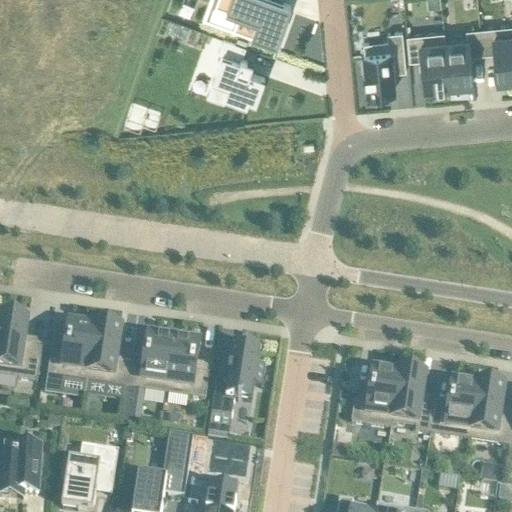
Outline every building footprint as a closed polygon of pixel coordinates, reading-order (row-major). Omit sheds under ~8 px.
[(216,0),(215,5),(238,13),(233,29),(276,45),(291,5),(278,0),(216,0)] [(511,25),(480,28),(482,54),(495,53),(498,80),(503,80),(504,83),(511,82),(511,25)] [(470,56),(482,54),(480,28),(466,30),(467,39),(444,41),(448,85),(453,85),(453,88),(467,86),(466,83),(472,83),(470,56)] [(364,57),(360,57),(362,72),(366,71),(368,93),(370,93),(371,96),(384,94),(384,91),(394,90),(392,71),(406,70),(402,32),(387,33),(388,41),(363,43),(364,57)] [(448,85),(444,41),(444,32),(406,35),(408,61),(422,60),(424,87),(430,87),(431,90),(444,89),(444,86),(448,85)] [(245,47),(222,39),(217,53),(221,54),(212,80),(228,86),(224,97),(246,105),(248,100),(255,102),(264,77),(249,72),(252,62),(241,58),(245,47)] [(0,377),(37,383),(42,347),(24,344),(28,320),(1,316),(0,324),(0,377)] [(86,383),(95,326),(70,322),(65,352),(51,350),(47,377),(86,383)] [(126,389),(130,362),(117,360),(121,330),(95,326),(86,383),(126,389)] [(166,395),(174,338),(149,334),(144,365),(130,362),(126,389),(166,395)] [(200,342),(174,338),(166,395),(205,401),(209,375),(196,372),(200,342)] [(257,368),(259,351),(233,347),(229,376),(217,375),(211,416),(232,419),(235,400),(238,400),(238,403),(241,403),(242,401),(252,402),(254,387),(262,388),(265,369),(257,368)] [(391,425),(399,373),(373,369),(369,399),(355,397),(351,423),(391,430),(392,425),(391,425)] [(430,436),(434,409),(420,407),(425,377),(399,373),(391,425),(392,425),(416,429),(415,433),(430,436)] [(470,442),(478,385),(453,381),(448,411),(434,409),(430,436),(470,442)] [(509,448),(511,429),(511,420),(500,419),(504,389),(478,385),(470,442),(509,448)] [(209,430),(208,438),(228,441),(230,433),(209,430)] [(138,475),(132,511),(161,511),(164,495),(184,498),(188,472),(191,454),(194,438),(172,435),(165,479),(138,475)] [(208,440),(195,438),(193,448),(206,450),(208,440)] [(2,458),(0,468),(0,498),(16,501),(17,495),(39,498),(46,451),(22,448),(20,461),(2,458)] [(65,485),(62,508),(88,511),(93,511),(97,489),(113,491),(119,452),(117,451),(116,456),(95,452),(93,464),(69,461),(68,465),(65,464),(62,484),(65,485)] [(440,476),(438,488),(458,491),(460,480),(440,476)] [(188,502),(186,510),(188,511),(189,502),(198,503),(196,511),(234,511),(236,507),(233,506),(237,485),(213,481),(212,485),(191,482),(188,502)] [(500,488),(498,500),(510,502),(511,490),(500,488)] [(119,489),(115,511),(125,511),(129,491),(119,489)] [(339,501),(337,511),(351,511),(353,503),(339,501)]
